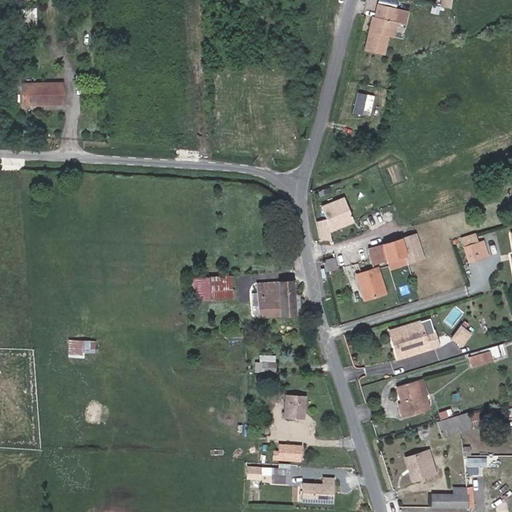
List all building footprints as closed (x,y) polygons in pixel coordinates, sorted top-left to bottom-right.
[(365,48),(383,52),(387,35),(393,36),(396,22),(392,22),(396,8),(377,4),(374,17),(373,16),(365,48)] [(63,81),(53,82),(22,83),(23,104),(58,102),(64,102),(63,81)] [(354,111),(370,113),(373,94),(356,91),(354,111)] [(325,218),(316,220),(319,239),(330,240),(329,229),(353,221),(343,197),(344,196),(343,194),(338,196),(339,198),(320,205),(325,218)] [(466,234),(461,235),(468,260),(481,256),(476,241),(469,244),(466,234)] [(423,261),(416,236),(367,251),(373,269),(388,265),(406,259),(408,265),(423,261)] [(483,239),(476,241),(481,256),(488,254),(483,239)] [(333,259),(323,261),(325,270),(335,267),(333,259)] [(406,259),(388,265),(390,274),(409,268),(408,265),(406,259)] [(380,271),(357,277),(365,305),(388,298),(380,271)] [(231,275),(208,277),(189,278),(191,300),(233,297),(231,275)] [(293,313),(291,282),(257,283),(257,292),(259,312),(259,314),(293,313)] [(251,312),(259,312),(257,292),(251,293),(251,312)] [(395,359),(427,350),(433,349),(428,332),(422,334),(419,322),(387,331),(395,359)] [(463,344),(471,334),(463,327),(455,338),(463,344)] [(68,356),(86,357),(86,351),(96,352),(97,340),(70,337),(68,356)] [(488,356),(469,362),(471,371),(491,365),(488,356)] [(278,380),(268,380),(267,387),(278,388),(278,380)] [(424,381),(415,384),(420,400),(429,397),(424,381)] [(420,400),(415,384),(395,390),(400,406),(405,420),(424,414),(420,400)] [(304,396),(284,394),(283,415),(302,416),(304,396)] [(405,420),(400,406),(396,407),(400,422),(405,420)] [(461,428),(459,421),(456,414),(450,416),(455,430),(461,428)] [(481,414),(459,421),(461,428),(460,434),(484,426),(481,414)] [(450,416),(431,422),(435,436),(455,430),(450,416)] [(298,459),(299,446),(279,445),(278,458),(298,459)] [(472,445),(460,445),(457,445),(457,454),(472,454),(472,445)] [(426,450),(404,456),(412,479),(434,472),(426,450)] [(289,475),(289,468),(248,466),(248,476),(260,477),(260,474),(289,475)] [(330,502),(331,478),(323,477),(323,484),(302,482),(301,500),(330,502)] [(298,485),(291,485),(290,497),(297,498),(298,485)] [(431,506),(466,507),(466,486),(452,486),(452,493),(431,493),(431,506)]
